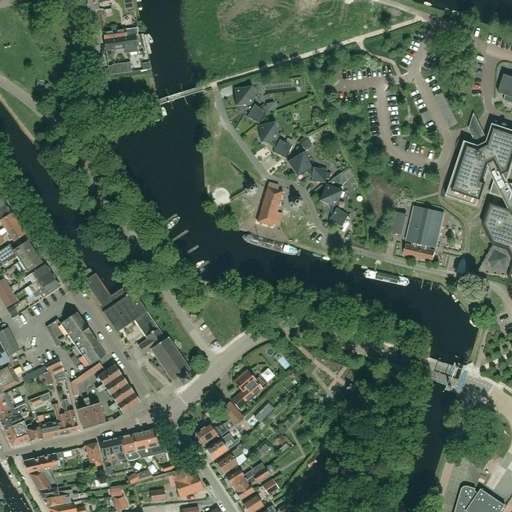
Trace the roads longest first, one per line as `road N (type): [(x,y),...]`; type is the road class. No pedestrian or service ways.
road 1 (residential): [(511,309),(500,287),(348,249),(329,236),(305,194),(260,169),(225,120),(213,84)]
road 2 (residential): [(217,367),(54,125)]
road 3 (tertiary): [(473,383),(308,327),(263,332),(217,367)]
road 4 (tertiary): [(9,455),(165,417)]
road 5 (residential): [(165,417),(76,294)]
road 6 (residential): [(85,0),(97,72),(54,125)]
road 7 (residential): [(76,294),(0,181)]
road 8 (residential): [(439,511),(473,383)]
